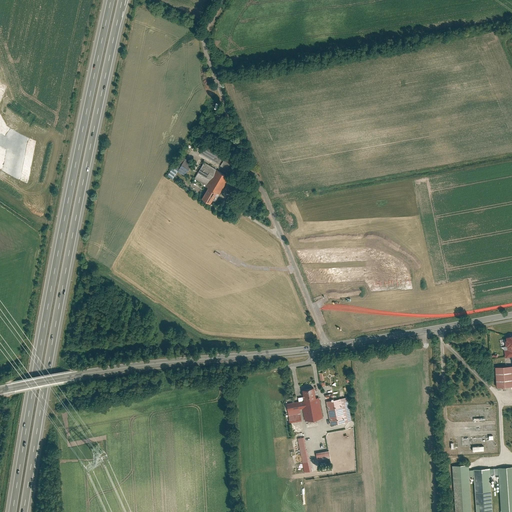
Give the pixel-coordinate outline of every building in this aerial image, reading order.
[(210,139),(203,152),(229,167),(237,154),(210,139)] [(180,154),(168,175),(174,179),(180,170),(186,174),(193,161),(180,154)] [(204,162),(194,177),(210,186),(203,196),(214,202),(229,177),(204,162)] [(511,367),(494,368),(495,388),(511,387),(511,389),(511,367)] [(299,402),(286,404),(290,422),(300,421),(298,409),(303,409),(305,421),(322,418),(319,398),(315,399),(313,388),(301,390),(302,397),(298,398),(299,402)] [(346,398),(326,402),(331,426),(351,422),(346,398)] [(304,437),(297,439),(302,464),(309,462),(304,437)] [(328,451),(315,453),(317,465),(330,463),(328,451)] [(511,511),(511,467),(468,471),(468,465),(451,466),(454,511),(471,511),(469,478),(474,477),(476,511),(492,511),(490,476),(498,475),(500,511),(511,511)]
